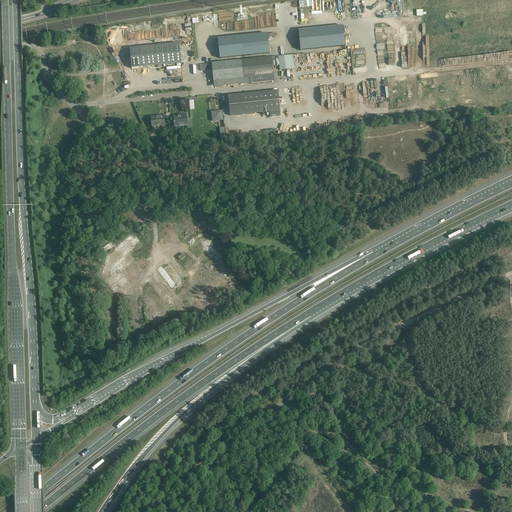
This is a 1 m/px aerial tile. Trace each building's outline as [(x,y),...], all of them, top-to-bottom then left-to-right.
[(342,26),(298,30),(300,50),(344,46),(342,26)] [(270,53),(268,33),(218,38),(220,58),(270,53)] [(132,68),(142,67),(140,47),(130,49),(132,68)] [(272,57),(211,63),(212,67),(212,70),(213,82),(214,88),(274,81),(272,57)] [(280,116),(278,91),(228,96),(230,116),(270,112),(270,117),(280,116)] [(222,111),(211,112),(212,122),(223,121),(222,111)] [(180,126),(187,126),(186,115),(176,116),(174,117),(175,127),(175,129),(176,131),(179,130),(180,129),(180,126)] [(151,117),(152,127),(165,126),(164,116),(151,117)] [(302,125),(302,134),(311,133),(311,130),(308,130),(308,128),(305,128),(304,125),(302,125)] [(339,304),(351,297),(349,295),(337,301),(339,304)]
